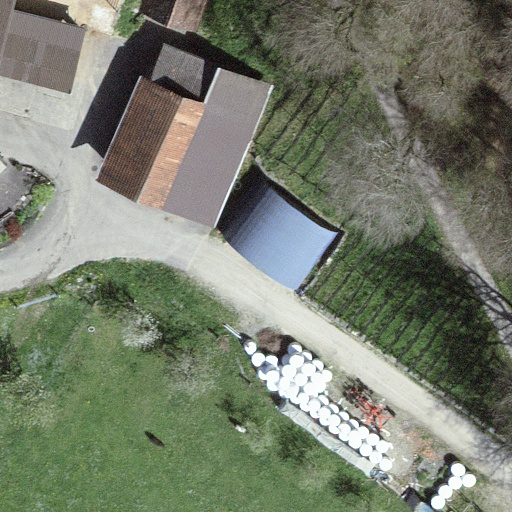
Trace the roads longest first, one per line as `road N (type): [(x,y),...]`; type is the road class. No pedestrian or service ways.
road 1 (track): [(0,282),(102,238),(143,230),(178,241),(511,476)]
road 2 (track): [(333,0),(511,352)]
